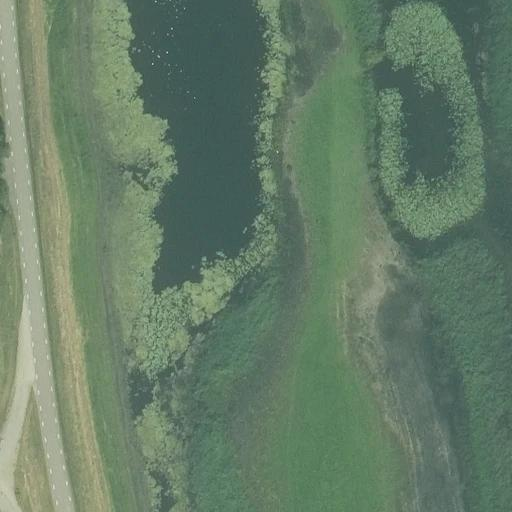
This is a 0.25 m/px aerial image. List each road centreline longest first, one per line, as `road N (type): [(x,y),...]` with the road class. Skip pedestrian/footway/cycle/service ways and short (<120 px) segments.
road 1 (tertiary): [(65,511),(17,184)]
road 2 (tertiary): [(17,184),(6,0)]
